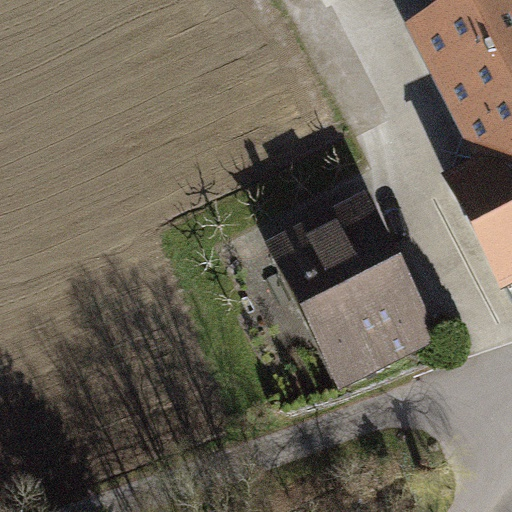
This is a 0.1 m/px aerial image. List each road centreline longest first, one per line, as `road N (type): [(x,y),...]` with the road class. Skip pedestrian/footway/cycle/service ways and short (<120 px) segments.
road 1 (track): [(330,0),(377,88),(404,200),(502,400)]
road 2 (unclassified): [(511,408),(502,400),(111,511)]
